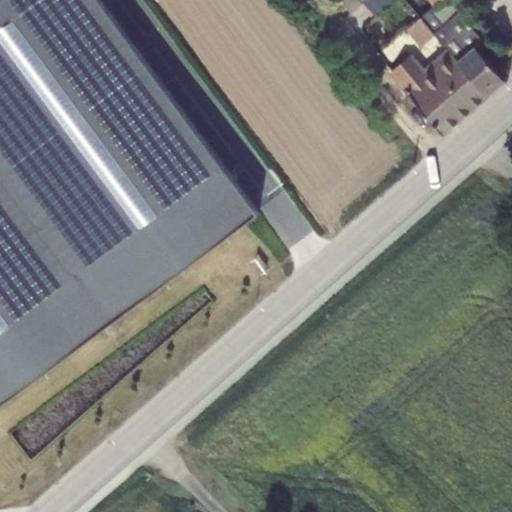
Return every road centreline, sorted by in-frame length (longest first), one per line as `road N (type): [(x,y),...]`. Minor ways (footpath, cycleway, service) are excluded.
road 1 (tertiary): [(46,511),(511,102)]
road 2 (unknown): [(333,259),(139,0)]
